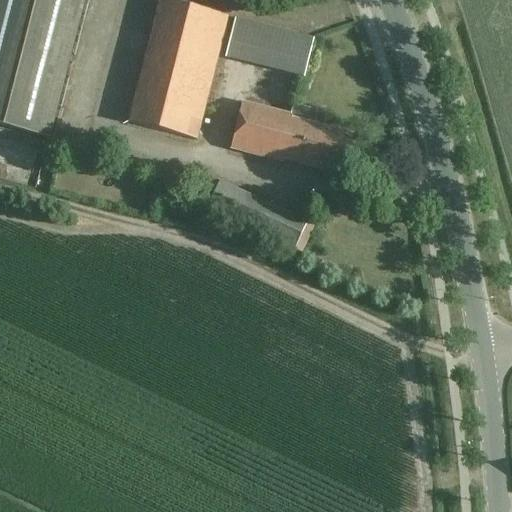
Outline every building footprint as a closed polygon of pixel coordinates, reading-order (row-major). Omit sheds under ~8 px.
[(0,0),(0,126),(55,140),(90,0),(0,0)] [(197,142),(228,19),(160,1),(129,124),(197,142)] [(226,59),(304,79),(313,41),(235,21),(226,59)] [(282,163),(283,160),(341,176),(351,136),(314,126),(318,113),(293,107),(290,117),(242,105),(231,150),(282,163)] [(306,224),(218,183),(205,211),(293,252),(306,224)]
